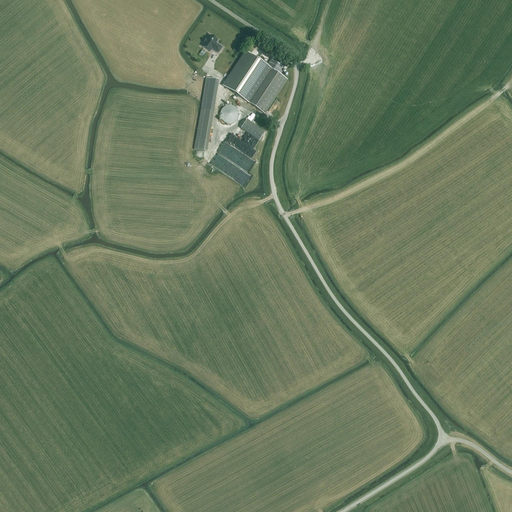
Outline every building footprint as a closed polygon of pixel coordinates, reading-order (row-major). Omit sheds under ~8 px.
[(210,36),(208,40),(206,39),(203,44),(205,45),(203,47),(210,52),(212,49),(218,53),(222,48),(215,43),(217,41),(210,36)] [(255,59),(246,52),(223,87),(264,114),(287,80),(280,75),(284,68),(271,60),(268,64),(256,57),(255,59)] [(219,80),(206,78),(194,149),(204,151),(211,110),(214,111),(219,80)] [(220,118),(222,122),(225,125),(229,125),(233,124),(236,121),(237,117),(237,113),(234,109),(230,108),(226,108),(222,111),(220,114),(220,118)] [(246,121),(241,129),(259,141),(265,133),(246,121)]
